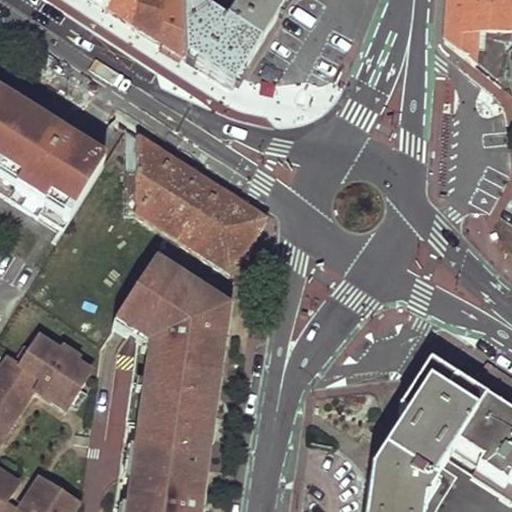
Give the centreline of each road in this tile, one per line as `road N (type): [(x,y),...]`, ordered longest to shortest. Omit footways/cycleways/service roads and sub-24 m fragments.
road 1 (secondary): [(336,161),(139,95)]
road 2 (secondary): [(139,95),(259,188),(306,207)]
road 3 (secondary): [(308,224),(273,404)]
road 4 (secondary): [(273,404),(366,261)]
road 5 (secondary): [(139,95),(0,2)]
road 6 (secondary): [(376,258),(421,294),(511,338)]
road 7 (residential): [(403,185),(413,141),(410,34)]
road 8 (secondary): [(511,309),(408,199)]
road 9 (residential): [(410,34),(341,160)]
